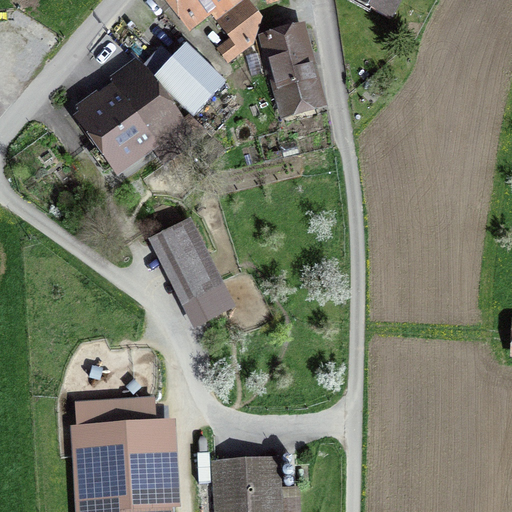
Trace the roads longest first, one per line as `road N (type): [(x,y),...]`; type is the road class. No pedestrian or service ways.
road 1 (unclassified): [(317,0),(353,201),(353,417),(221,421),(164,318),(0,188)]
road 2 (unclassified): [(0,138),(118,0)]
road 3 (track): [(353,326),(500,337)]
